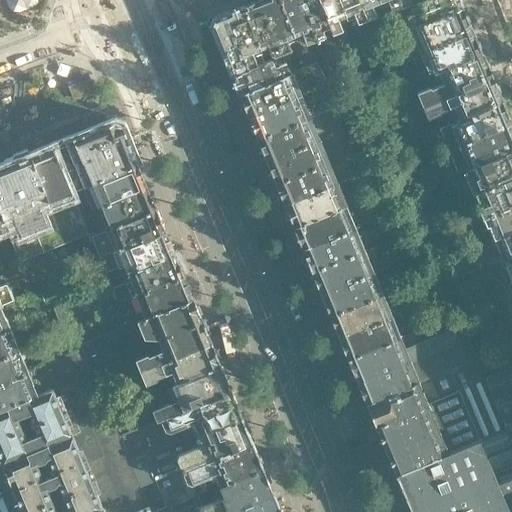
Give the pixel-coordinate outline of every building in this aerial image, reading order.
[(280,56),(258,0),(256,0),(241,6),(259,51),(266,47),(270,56),(274,58),(280,56)] [(293,37),(278,0),(258,0),(280,56),(290,52),(285,40),(293,37)] [(315,42),(298,0),(278,0),(293,37),(301,34),(306,46),(315,42)] [(332,35),(318,0),(298,0),(315,42),(332,35)] [(345,17),(338,0),(318,0),(332,35),(342,32),(337,20),(345,17)] [(367,22),(358,0),(338,0),(345,17),(353,14),(357,26),(367,22)] [(379,3),(378,0),(358,0),(367,22),(376,18),(371,6),(379,3)] [(401,8),(397,0),(378,0),(379,3),(387,0),(392,12),(401,8)] [(397,0),(401,8),(411,5),(408,0),(397,0)] [(415,25),(462,6),(459,0),(422,0),(419,1),(417,6),(420,12),(405,18),(409,27),(415,25)] [(259,51),(241,6),(224,13),(246,69),(255,65),(251,54),(259,51)] [(472,30),(462,6),(415,25),(419,37),(414,39),(419,51),(439,42),(437,37),(444,35),(446,40),(472,30)] [(246,69),(224,13),(211,18),(208,24),(230,76),(246,69)] [(481,53),(472,30),(446,40),(448,45),(441,48),(439,42),(419,51),(423,62),(429,60),(432,66),(439,70),(481,53)] [(358,71),(349,51),(334,57),(343,77),(358,71)] [(419,105),(491,77),(481,53),(439,70),(446,85),(428,92),(427,88),(414,93),(419,105)] [(238,94),(283,77),(286,75),(282,66),(271,70),(268,61),(255,65),(246,69),(230,76),(238,94)] [(367,93),(359,74),(358,71),(343,77),(352,99),(367,93)] [(292,99),(283,77),(238,94),(247,116),(292,99)] [(501,100),(491,77),(419,105),(424,116),(436,112),(435,108),(452,101),(459,116),(501,100)] [(89,79),(70,86),(75,97),(93,90),(89,79)] [(301,121),(292,99),(247,116),(256,138),(301,121)] [(452,132),(462,156),(468,154),(472,165),(511,149),(511,127),(501,100),(459,116),(455,124),(458,130),(452,132)] [(356,174),(329,109),(301,121),(256,138),(283,204),(328,186),(356,174)] [(112,122),(29,155),(46,197),(57,222),(78,214),(69,192),(81,187),(92,183),(137,164),(121,126),(112,122)] [(511,149),(472,165),(456,172),(461,184),(472,179),(476,191),(497,183),(495,177),(508,172),(510,178),(511,176),(511,149)] [(29,155),(0,167),(0,215),(13,210),(14,215),(12,221),(19,238),(34,232),(49,226),(41,207),(33,205),(32,202),(46,197),(29,155)] [(403,181),(398,168),(394,159),(379,165),(388,187),(403,181)] [(92,183),(81,187),(90,209),(101,205),(146,186),(137,164),(92,183)] [(475,219),(511,204),(511,176),(510,178),(511,181),(511,183),(500,188),(497,183),(476,191),(481,203),(470,207),(475,219)] [(90,209),(99,231),(110,226),(155,208),(146,186),(101,205),(90,209)] [(337,208),(328,186),(283,204),(292,226),(337,208)] [(346,230),(381,215),(372,194),(337,208),(292,226),(301,248),(346,230)] [(422,225),(417,214),(412,203),(397,209),(406,231),(422,225)] [(511,231),(511,204),(475,219),(480,230),(491,226),(496,238),(511,231)] [(99,231),(97,232),(106,255),(114,252),(165,232),(155,208),(110,226),(99,231)] [(355,252),(346,230),(301,248),(310,269),(355,252)] [(504,263),(511,259),(511,231),(496,238),(502,252),(491,256),(487,255),(464,264),(470,277),(500,264),(500,265),(504,263)] [(119,263),(102,270),(107,280),(174,253),(165,232),(114,252),(119,263)] [(364,274),(397,260),(388,238),(355,252),(310,269),(319,291),(364,274)] [(440,268),(431,246),(415,252),(424,274),(440,268)] [(64,248),(46,255),(54,273),(71,266),(64,248)] [(174,253),(107,280),(110,289),(127,283),(132,295),(183,275),(174,253)] [(511,511),(511,259),(504,263),(510,279),(509,279),(511,287),(511,365),(485,377),(484,373),(478,375),(470,385),(451,392),(452,394),(433,402),(424,377),(398,388),(380,344),(346,357),(410,511),(511,511)] [(447,285),(440,268),(424,274),(434,297),(449,291),(447,285)] [(382,317),(373,296),(364,274),(319,291),(337,335),(382,317)] [(137,307),(120,313),(125,326),(140,320),(192,298),(183,275),(132,295),(137,307)] [(0,305),(1,305),(12,300),(4,281),(0,282),(0,305)] [(55,283),(42,288),(46,298),(59,292),(55,283)] [(192,298),(140,320),(147,335),(152,339),(155,338),(201,319),(200,315),(192,298)] [(0,305),(0,331),(9,328),(19,324),(15,313),(6,317),(1,305),(0,305)] [(484,373),(476,354),(475,354),(468,335),(477,331),(474,310),(470,308),(458,313),(391,339),(380,344),(398,388),(424,377),(433,402),(452,394),(451,392),(470,385),(478,375),(484,373)] [(391,339),(382,317),(337,335),(346,357),(380,344),(391,339)] [(105,358),(89,364),(92,372),(99,388),(115,381),(140,371),(211,342),(201,319),(155,338),(152,343),(156,352),(147,356),(145,353),(110,368),(105,358)] [(0,356),(12,352),(7,340),(13,337),(9,328),(0,331),(0,356)] [(97,337),(80,344),(82,349),(89,364),(105,358),(97,337)] [(211,342),(140,371),(145,383),(157,378),(156,376),(165,373),(170,385),(220,365),(211,342)] [(0,382),(0,408),(30,397),(71,380),(72,380),(92,372),(82,349),(27,371),(10,378),(0,382)] [(12,352),(0,356),(0,382),(10,378),(27,371),(22,360),(16,362),(12,352)] [(175,398),(153,406),(158,418),(230,389),(220,365),(170,385),(175,398)] [(30,397),(0,408),(0,460),(2,464),(91,427),(111,419),(108,410),(99,388),(92,372),(72,380),(71,380),(30,397)] [(115,381),(99,388),(108,410),(124,403),(115,381)] [(138,426),(118,434),(129,461),(241,416),(230,389),(158,418),(138,426)] [(124,403),(108,410),(111,419),(118,434),(138,426),(137,422),(134,423),(126,403),(124,403)] [(241,416),(129,461),(141,488),(252,441),(241,416)] [(91,427),(2,464),(21,511),(97,511),(121,503),(143,493),(141,488),(129,461),(118,434),(111,419),(91,427)] [(252,441),(141,488),(143,493),(151,511),(154,511),(166,507),(205,491),(262,467),(252,441)] [(201,506),(198,511),(197,511),(230,511),(274,494),(262,467),(205,491),(209,503),(201,506)] [(121,503),(97,511),(151,511),(143,493),(121,503)] [(280,511),(274,494),(230,511),(280,511)]
